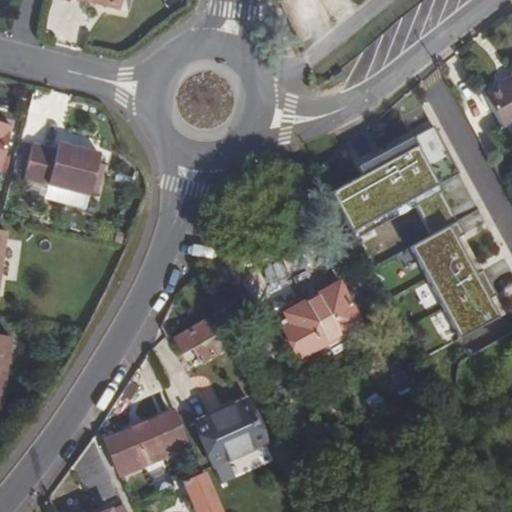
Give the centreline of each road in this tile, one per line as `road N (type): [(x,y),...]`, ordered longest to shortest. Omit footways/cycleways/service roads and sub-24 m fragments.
road 1 (tertiary): [(0,506),(100,369),(154,275),(198,157)]
road 2 (residential): [(258,122),(320,118),(358,100),(489,0)]
road 3 (residential): [(151,90),(0,56)]
